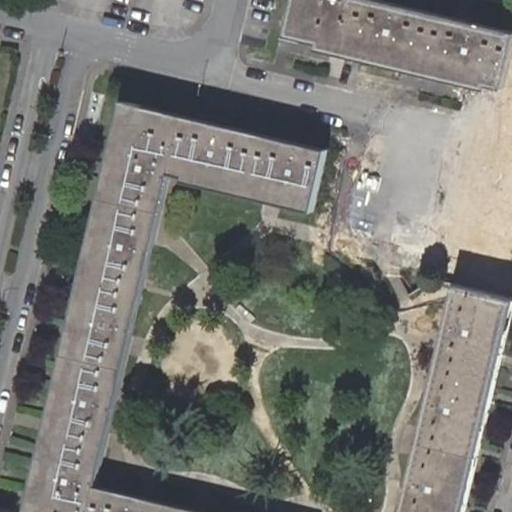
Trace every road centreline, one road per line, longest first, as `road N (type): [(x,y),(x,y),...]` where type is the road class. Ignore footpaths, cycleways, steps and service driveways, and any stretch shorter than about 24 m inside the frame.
road 1 (residential): [(209,70),(404,118),(389,177)]
road 2 (residential): [(53,174),(85,40)]
road 3 (residential): [(55,32),(22,163)]
road 4 (residential): [(85,40),(209,70)]
